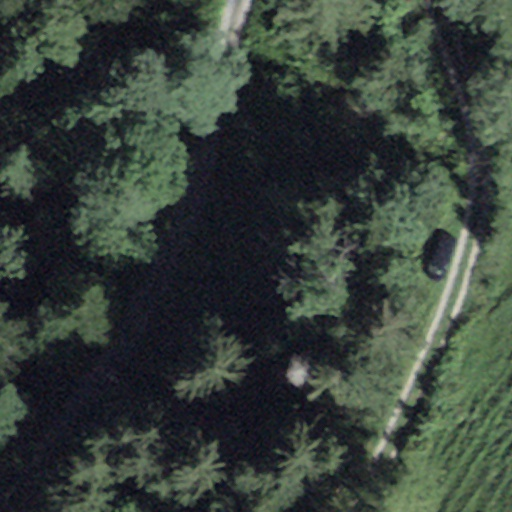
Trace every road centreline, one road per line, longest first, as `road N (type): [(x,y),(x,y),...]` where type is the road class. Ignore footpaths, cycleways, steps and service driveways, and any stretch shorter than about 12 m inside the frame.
road 1 (track): [(234,0),(225,88),(203,177),(109,350),(17,474),(0,511)]
road 2 (track): [(354,511),(446,340),(470,246),(474,157),(434,0)]
